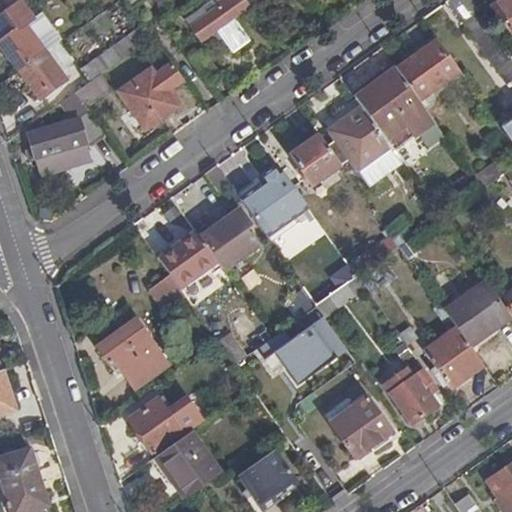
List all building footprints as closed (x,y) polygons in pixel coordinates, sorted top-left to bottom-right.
[(0,42),(0,46),(19,71),(20,70),(45,52),(25,26),(35,19),(21,0),(20,0),(10,7),(0,14),(0,25),(8,37),(0,42)] [(64,0),(63,1),(70,14),(87,4),(85,0),(64,0)] [(126,0),(133,8),(142,0),(126,0)] [(247,10),(239,0),(216,0),(187,21),(201,41),(218,30),(233,51),(249,41),(234,19),(247,10)] [(511,57),(470,0),(450,0),(445,4),(460,26),(464,23),(507,82),(511,79),(511,57)] [(511,0),(502,0),(493,7),(511,35),(511,0)] [(35,19),(25,26),(45,52),(46,52),(61,41),(41,14),(35,19)] [(154,37),(145,24),(81,69),(91,82),(101,76),(154,37)] [(459,73),(437,43),(396,71),(418,102),(459,73)] [(192,59),(209,82),(220,74),(204,51),(192,59)] [(66,80),(46,52),(45,52),(20,70),(40,99),(66,80)] [(175,86),(184,80),(171,63),(155,75),(150,69),(120,91),(146,128),(185,101),(175,86)] [(392,66),(351,95),(355,100),(396,71),(392,66)] [(396,71),(355,100),(377,130),(390,149),(391,150),(391,151),(432,122),(418,102),(396,71)] [(101,76),(91,82),(76,94),(83,104),(86,107),(110,89),(101,76)] [(76,94),(62,103),(70,114),(83,104),(76,94)] [(341,125),(330,133),(357,173),(368,187),(400,164),(391,151),(391,150),(390,149),(377,130),(355,100),(334,114),(341,125)] [(86,151),(107,135),(90,112),(82,119),(30,132),(35,158),(82,145),(86,151)] [(511,121),(500,130),(511,146),(511,121)] [(340,167),(318,136),(290,156),(313,187),(340,167)] [(492,163),(472,177),(481,190),(501,175),(492,163)] [(264,184),(240,201),(264,235),(306,205),(278,166),(260,178),(264,184)] [(216,167),(204,174),(217,191),(228,184),(216,167)] [(454,184),(462,196),(475,187),(466,175),(454,184)] [(506,217),(511,212),(511,204),(496,185),(486,194),(506,217)] [(201,236),(221,264),(225,269),(257,247),(245,229),(249,226),(237,210),(227,217),(221,208),(209,216),(215,226),(201,236)] [(391,239),(398,249),(440,219),(433,209),(391,239)] [(196,229),(194,232),(218,266),(221,264),(201,236),(196,229)] [(194,232),(158,258),(170,275),(182,292),(218,266),(194,232)] [(349,266),(357,278),(398,249),(391,239),(389,238),(349,266)] [(163,311),(185,296),(182,292),(170,275),(149,290),(163,311)] [(357,278),(315,307),(323,318),(365,288),(357,278)] [(469,348),(511,318),(485,282),(442,311),(455,330),(469,348)] [(285,297),(295,318),(312,309),(302,288),(285,297)] [(323,318),(273,353),(297,388),(347,353),(323,318)] [(134,321),(99,347),(110,365),(115,361),(135,388),(166,366),(134,321)] [(399,335),(408,347),(417,340),(408,328),(399,335)] [(466,379),(483,368),(469,348),(455,330),(424,352),(450,389),(451,389),(466,379)] [(230,332),(217,341),(234,365),(246,356),(230,332)] [(428,396),(437,390),(423,370),(411,379),(402,368),(382,383),(412,424),(435,407),(428,396)] [(0,413),(13,409),(2,370),(0,370),(0,413)] [(466,379),(451,389),(453,392),(469,382),(466,379)] [(331,422),(355,457),(390,433),(365,398),(351,408),(345,400),(325,414),(331,422)] [(157,400),(129,420),(153,454),(181,435),(157,400)] [(154,457),(184,499),(202,486),(219,474),(190,432),(154,457)] [(49,511),(29,449),(0,459),(0,474),(11,511),(49,511)] [(275,453),(241,477),(264,510),(297,486),(275,453)] [(511,511),(511,465),(490,481),(500,499),(497,501),(504,511),(511,511)] [(480,511),(468,495),(453,505),(458,511),(480,511)]
